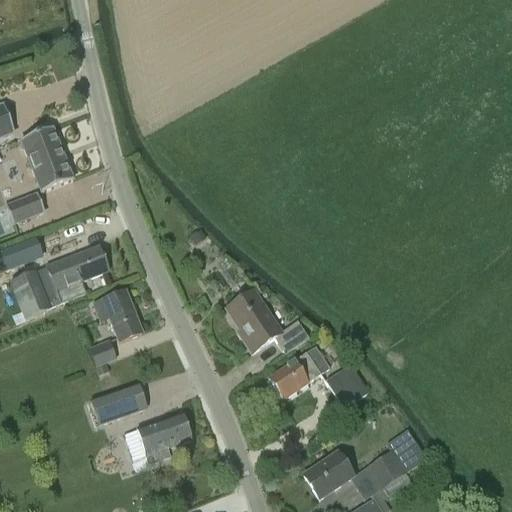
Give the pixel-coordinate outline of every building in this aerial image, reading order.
[(0,141),(14,136),(3,108),(0,109),(0,141)] [(20,144),(41,197),(72,184),(52,132),(20,144)] [(12,228),(44,215),(37,197),(5,210),(12,228)] [(0,277),(42,261),(35,242),(0,255),(0,277)] [(107,275),(108,275),(100,251),(46,271),(10,285),(25,324),(44,316),(43,313),(60,306),(84,297),(80,286),(81,285),(107,275)] [(224,314),(244,343),(242,345),(250,358),(273,343),(284,359),(308,343),(296,326),(281,336),(254,294),(224,314)] [(100,325),(108,322),(118,347),(142,338),(125,295),(93,308),(100,325)] [(116,363),(108,345),(88,353),(96,372),(116,363)] [(305,357),(268,381),(283,405),(308,388),(307,386),(319,379),(329,372),(315,351),(306,357),(305,357)] [(368,397),(350,369),(324,387),(343,413),(368,397)] [(144,413),(136,389),(90,405),(99,429),(144,413)] [(136,433),(148,467),(168,461),(166,453),(190,445),(181,418),(136,433)] [(406,477),(391,455),(367,471),(370,475),(382,493),(406,477)] [(337,456),(301,480),(318,505),(354,481),(337,456)] [(379,511),(373,502),(357,511),(379,511)]
